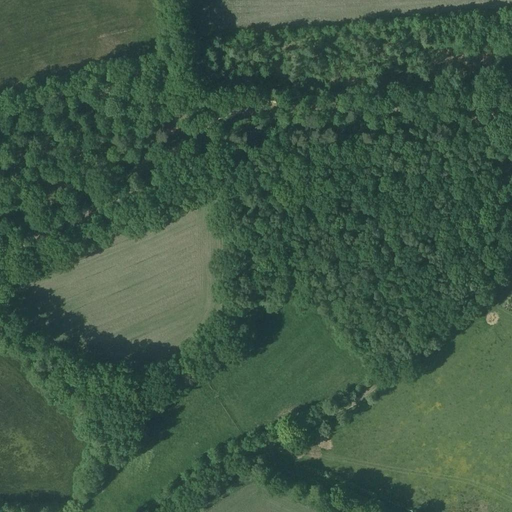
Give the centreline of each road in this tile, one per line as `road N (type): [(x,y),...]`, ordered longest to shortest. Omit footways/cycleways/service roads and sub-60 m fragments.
road 1 (track): [(0,250),(186,161),(212,109),(511,95)]
road 2 (track): [(511,244),(349,405)]
road 3 (track): [(154,511),(206,470),(349,405)]
